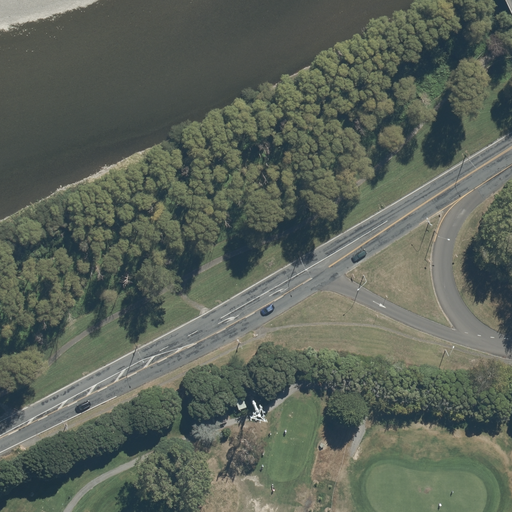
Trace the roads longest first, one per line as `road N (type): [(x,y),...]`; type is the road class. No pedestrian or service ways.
road 1 (secondary): [(0,437),(309,270)]
road 2 (secondary): [(309,270),(492,161)]
road 3 (secondary): [(492,161),(447,229),(441,269),(449,305),(486,343)]
road 4 (secondary): [(309,270),(486,343)]
